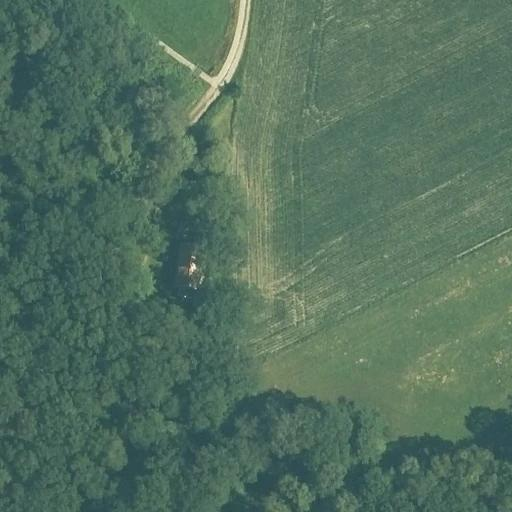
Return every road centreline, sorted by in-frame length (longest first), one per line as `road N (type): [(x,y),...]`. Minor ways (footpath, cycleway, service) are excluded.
road 1 (track): [(247,0),(224,83),(137,196),(88,304),(0,444)]
road 2 (track): [(0,444),(150,511)]
